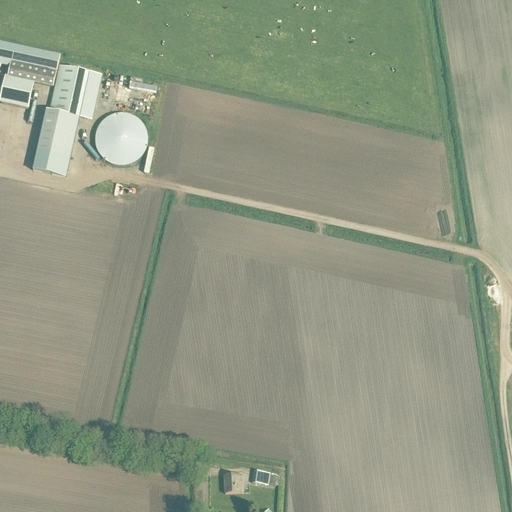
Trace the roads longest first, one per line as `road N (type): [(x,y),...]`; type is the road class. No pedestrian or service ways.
road 1 (track): [(135,178),(472,254),(511,293)]
road 2 (track): [(0,434),(203,469)]
road 3 (track): [(504,282),(502,395),(511,454)]
